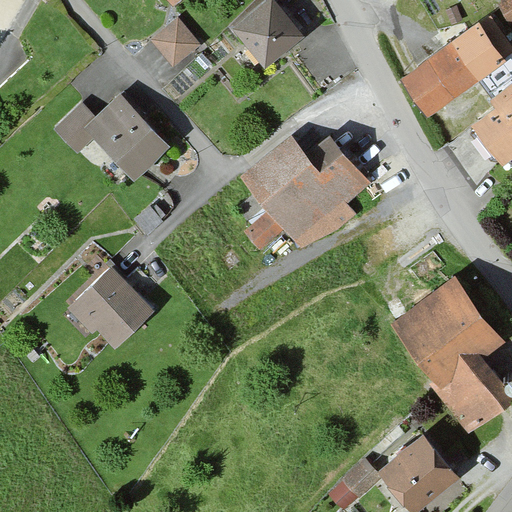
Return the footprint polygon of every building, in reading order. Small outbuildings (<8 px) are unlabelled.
[(297,25),(277,0),(258,0),(236,17),(264,52),(297,25)] [(175,14),(152,31),(169,53),(192,35),(175,14)] [(474,25),(405,73),(427,104),(496,56),(474,25)] [(498,96),(466,121),(489,152),(511,134),(511,68),(490,85),(498,96)] [(93,127),(128,164),(159,136),(119,92),(94,114),(87,121),(93,127)] [(57,122),(77,142),(93,127),(87,121),(94,114),(80,100),(57,122)] [(375,189),(339,147),(317,165),(309,155),(259,196),(302,249),(375,189)] [(71,304),(109,342),(149,302),(111,265),(71,304)] [(456,279),(399,320),(433,366),(423,373),(459,422),(501,392),(468,345),(491,328),(456,279)] [(388,468),(409,494),(448,463),(426,437),(388,468)] [(330,490),(348,505),(370,480),(351,464),(330,490)]
